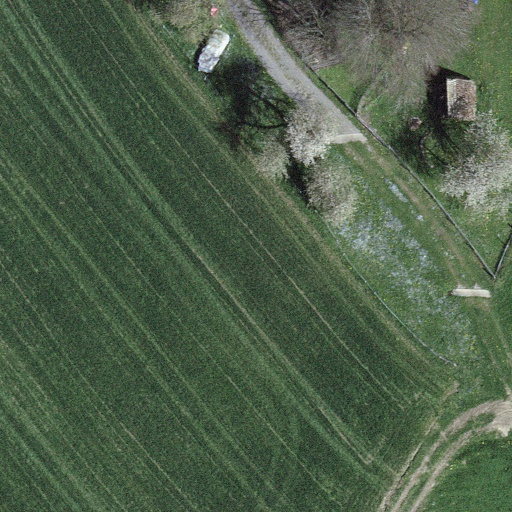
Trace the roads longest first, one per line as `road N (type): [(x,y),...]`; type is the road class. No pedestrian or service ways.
road 1 (track): [(500,405),(502,349),(453,270),(290,97),(224,0)]
road 2 (track): [(394,511),(453,416),(474,407),(511,410)]
